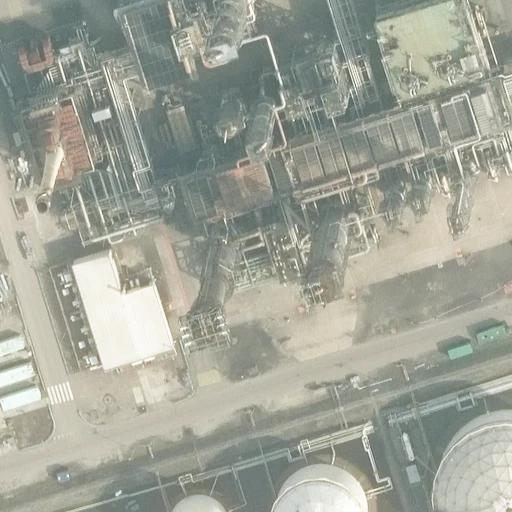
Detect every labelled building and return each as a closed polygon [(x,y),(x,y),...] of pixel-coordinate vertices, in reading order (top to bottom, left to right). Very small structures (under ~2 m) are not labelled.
[(503,135),(497,111),(465,0),(449,0),(370,22),(393,109),(352,120),(336,63),(240,89),(255,145),(120,183),(82,49),(30,63),(82,251),(503,135)] [(113,249),(76,261),(108,367),(176,347),(155,279),(125,289),(113,249)] [(511,511),(511,405),(508,405),(495,406),(481,410),(472,414),(465,418),(455,427),(446,439),(439,452),(436,464),(435,478),(436,491),(439,503),(443,511),(511,511)] [(367,511),(368,508),(368,499),(365,490),(361,482),(355,474),(347,467),(340,463),(332,460),(322,459),(311,460),(303,462),(293,467),(287,472),(280,480),(275,489),(273,497),(271,507),(271,511),(367,511)] [(225,511),(222,507),(218,503),(212,499),(207,497),(200,496),(194,496),(188,498),(181,501),(177,505),(172,510),(171,511),(225,511)]
